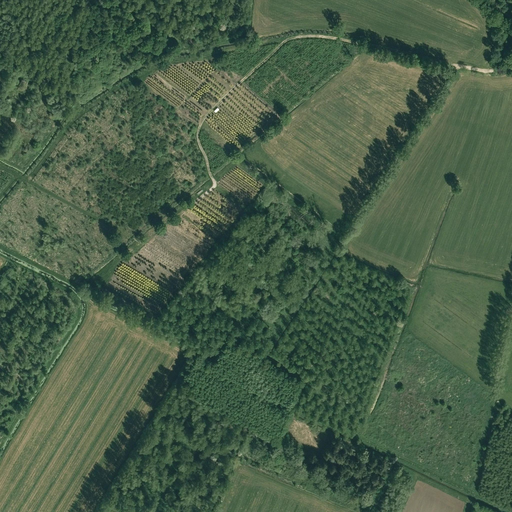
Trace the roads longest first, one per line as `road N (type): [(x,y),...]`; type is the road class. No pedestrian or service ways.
road 1 (track): [(511,64),(456,65),(329,37),(286,40),(201,120),(199,145),(214,182)]
road 2 (track): [(299,406),(511,510)]
road 3 (track): [(217,511),(268,365),(301,383),(293,404)]
